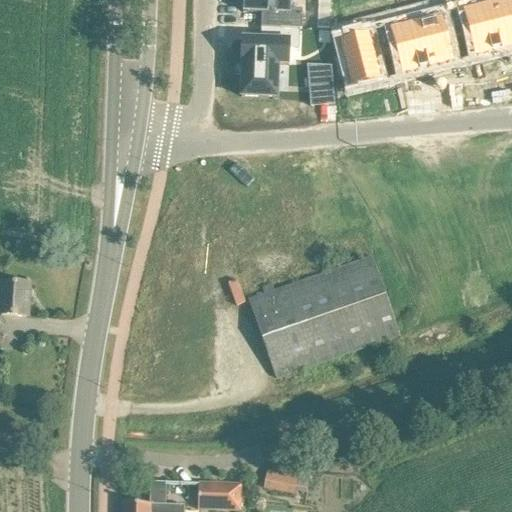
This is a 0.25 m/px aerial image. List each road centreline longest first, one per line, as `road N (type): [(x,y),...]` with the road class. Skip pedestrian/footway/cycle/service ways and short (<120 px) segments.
road 1 (residential): [(511,118),(203,141)]
road 2 (tertiary): [(112,246),(80,458)]
road 3 (unclassified): [(106,456),(210,464),(263,448)]
road 4 (tertiary): [(139,141),(150,0)]
road 5 (residential): [(207,0),(203,141)]
road 6 (tertiary): [(116,0),(113,140)]
